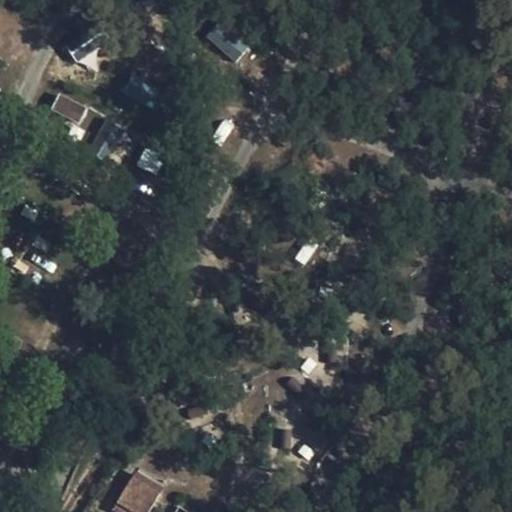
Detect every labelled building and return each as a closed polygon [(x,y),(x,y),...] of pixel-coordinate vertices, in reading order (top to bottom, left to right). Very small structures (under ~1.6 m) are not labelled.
[(234,62),(250,44),(221,17),(205,35),(234,62)] [(69,51),(82,62),(98,43),(85,32),(69,51)] [(124,93),(145,102),(153,83),(132,74),(124,93)] [(58,94),(51,110),(79,122),(86,106),(58,94)] [(104,119),(90,150),(108,158),(122,127),(104,119)] [(112,511),(113,511),(148,511),(163,486),(134,470),(112,511)]
